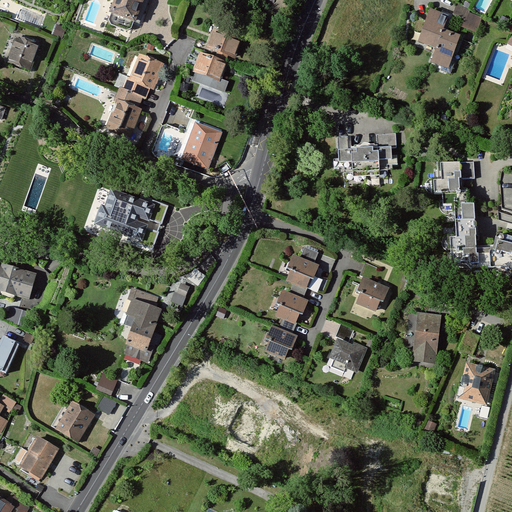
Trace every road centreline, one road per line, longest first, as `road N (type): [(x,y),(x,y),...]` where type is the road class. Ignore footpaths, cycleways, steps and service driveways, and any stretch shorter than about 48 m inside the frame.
road 1 (secondary): [(264,165),(230,256),(76,511)]
road 2 (residential): [(233,190),(209,242),(170,270),(0,243)]
road 3 (residential): [(233,190),(99,143),(0,90)]
road 4 (secondary): [(316,0),(264,165)]
road 5 (residential): [(511,381),(479,511)]
